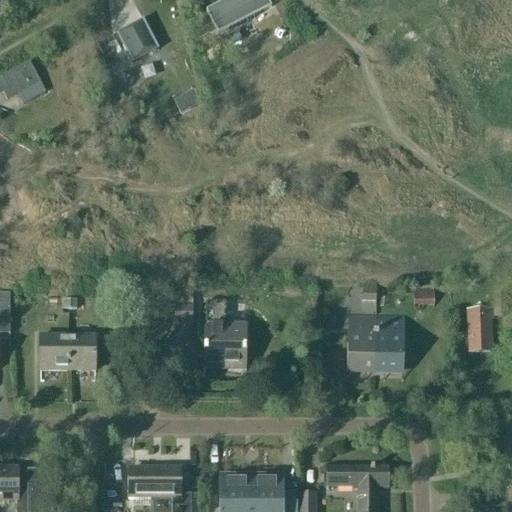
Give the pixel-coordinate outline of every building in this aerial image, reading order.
[(271,9),(266,0),(230,0),(206,13),(218,36),(271,9)] [(158,51),(147,30),(142,21),(116,35),(131,64),(158,51)] [(237,33),(228,38),(232,46),(242,41),(237,33)] [(17,95),(23,105),(44,94),(28,65),(0,80),(0,94),(2,93),(7,101),(17,95)] [(173,104),(180,116),(199,106),(193,94),(173,104)] [(375,285),(361,285),(361,301),(375,301),(375,285)] [(434,305),(433,289),(413,290),(413,306),(434,305)] [(9,294),(0,293),(0,335),(9,336),(9,294)] [(506,294),(493,295),(494,319),(507,318),(506,294)] [(175,298),(174,327),(192,327),(192,299),(175,298)] [(76,301),(62,301),(62,311),(76,311),(76,301)] [(226,304),(205,304),(205,327),(203,327),(202,373),(246,373),(246,326),(226,325),(226,304)] [(491,354),(489,321),(493,321),(492,312),(467,313),(469,355),(491,354)] [(347,370),(347,375),(374,376),(374,370),(376,316),(348,316),(347,370)] [(374,370),(374,376),(402,377),(402,371),(403,317),(376,316),(374,370)] [(39,373),(94,373),(95,338),(39,338),(39,373)] [(181,469),(126,469),(126,502),(149,502),(149,511),(190,511),(190,496),(180,495),(181,469)] [(29,475),(29,478),(17,478),(17,470),(0,470),(0,502),(16,503),(15,511),(48,511),(49,475),(29,475)] [(384,488),(384,470),(327,470),(327,488),(358,488),(357,511),(375,511),(376,488),(384,488)] [(220,511),(295,511),(296,496),(281,496),(281,478),(221,478),(220,511)] [(315,511),(316,495),(299,495),(298,511),(315,511)]
